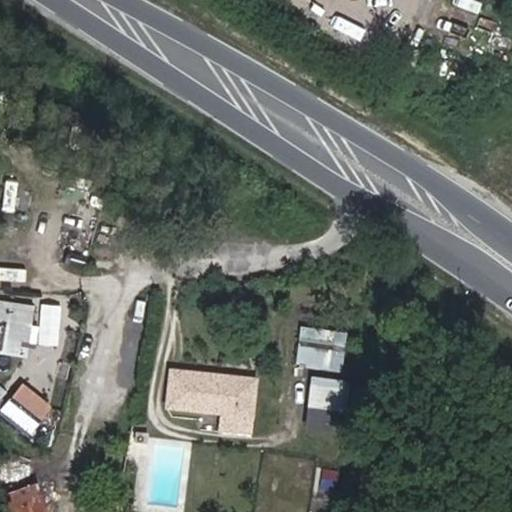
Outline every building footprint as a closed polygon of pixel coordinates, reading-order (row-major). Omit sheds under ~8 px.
[(403,2),(393,30),(422,40),(432,13),(403,2)] [(369,4),(364,17),(385,25),(390,12),(369,4)] [(35,205),(31,218),(62,227),(66,215),(35,205)] [(0,322),(2,323),(0,355),(28,357),(32,302),(0,300),(0,322)] [(294,365),(343,370),(346,330),(298,325),(294,365)] [(168,408),(250,418),(253,385),(172,375),(168,408)] [(308,376),(306,409),(346,412),(348,379),(308,376)] [(10,397),(0,409),(0,416),(27,436),(40,418),(10,397)] [(0,509),(0,511),(46,511),(37,481),(0,491),(0,509)] [(318,481),(317,498),(334,499),(335,482),(318,481)]
